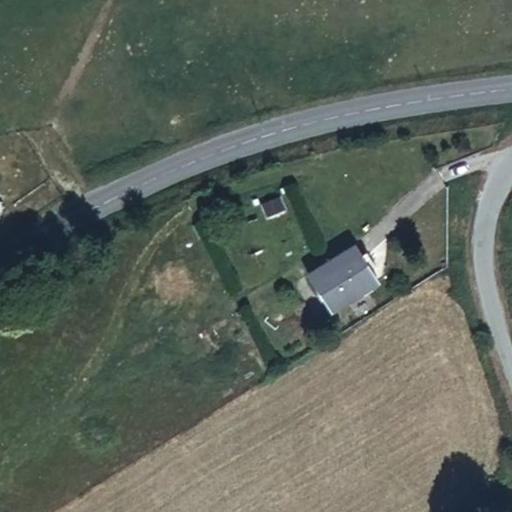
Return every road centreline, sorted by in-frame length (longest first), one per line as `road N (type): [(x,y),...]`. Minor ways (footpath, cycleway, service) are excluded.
road 1 (tertiary): [(511,88),(362,108),(237,145),(95,205),(0,258)]
road 2 (unclassified): [(511,369),(481,263),(489,189),(511,161)]
